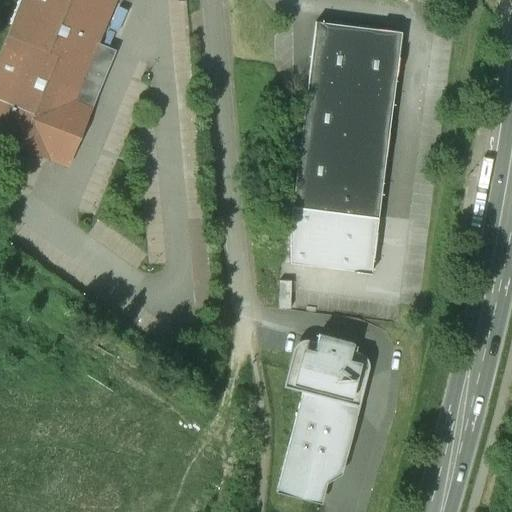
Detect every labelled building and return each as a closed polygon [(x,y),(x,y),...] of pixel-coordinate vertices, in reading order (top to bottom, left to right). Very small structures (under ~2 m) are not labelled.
[(23,0),(0,56),(0,140),(66,168),(115,50),(96,43),(113,0),(23,0)] [(401,34),(314,22),(291,208),(289,229),(289,237),(289,263),(289,264),(371,274),(378,220),(397,69),(401,34)] [(289,263),(289,237),(277,237),(277,263),(289,263)] [(290,281),(279,281),(278,308),(290,309),(290,281)] [(353,343),(318,334),(315,346),(304,343),(299,347),(296,351),(286,388),(302,392),(276,492),(317,503),(323,480),(337,472),(364,368),(364,363),(361,359),(357,357),(350,355),(353,343)]
